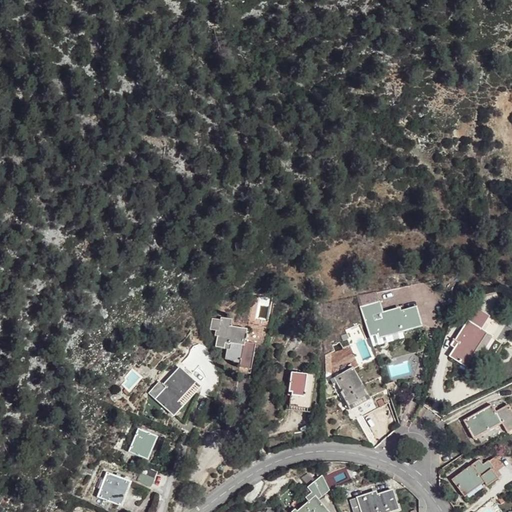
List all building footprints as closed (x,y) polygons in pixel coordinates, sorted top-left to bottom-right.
[(420,328),(415,309),(397,314),(396,311),(372,318),(378,339),(399,333),(420,328)] [(472,356),(486,334),(480,330),(488,319),(476,311),(455,343),(459,346),(451,357),(460,364),(470,370),(477,359),(472,356)] [(218,319),(209,319),(208,329),(213,330),(212,336),(215,337),(214,347),(224,348),(224,357),(231,357),(231,360),(238,361),(237,369),(224,367),(221,391),(228,392),(235,393),(239,370),(250,371),(252,355),(254,355),(254,351),(253,351),(254,341),(242,340),(244,327),(228,325),(229,318),(219,316),(218,319)] [(491,338),(486,334),(472,356),(477,359),(491,338)] [(369,396),(354,365),(333,375),(349,406),(359,401),(369,396)] [(197,386),(177,368),(162,385),(160,383),(159,384),(164,389),(155,399),(172,415),(197,386)] [(312,372),(289,370),(287,390),(290,390),(289,404),(299,405),(309,406),(312,372)] [(502,423),(492,405),(463,421),(469,430),(474,439),(502,423)] [(152,437),(132,429),(123,452),(143,460),(152,437)] [(489,462),(485,456),(452,479),(458,488),(464,496),(486,482),(488,484),(504,474),(498,466),(500,464),(495,458),(489,462)] [(140,468),(138,474),(137,476),(152,481),(155,474),(140,468)] [(330,488),(322,474),(308,488),(315,496),(297,511),(329,511),(318,499),(330,488)] [(138,485),(115,476),(105,501),(128,510),(138,485)] [(150,487),(152,481),(137,476),(135,481),(150,487)] [(363,511),(377,508),(378,511),(389,511),(398,509),(393,492),(375,498),(373,493),(350,501),(353,511),(363,511)]
